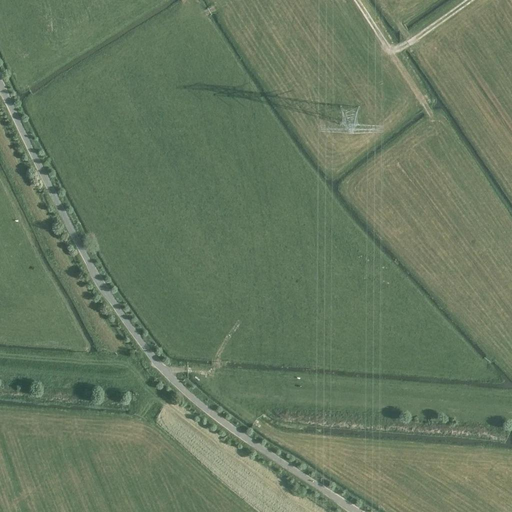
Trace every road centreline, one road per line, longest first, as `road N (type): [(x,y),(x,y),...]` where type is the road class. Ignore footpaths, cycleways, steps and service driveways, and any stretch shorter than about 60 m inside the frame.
road 1 (unclassified): [(358,511),(239,435),(160,369),(97,278),(0,85)]
road 2 (track): [(62,359),(121,364),(156,398),(129,421),(88,418)]
road 3 (track): [(356,0),(389,51),(471,0)]
road 4 (track): [(242,308),(214,375),(217,389),(256,420)]
